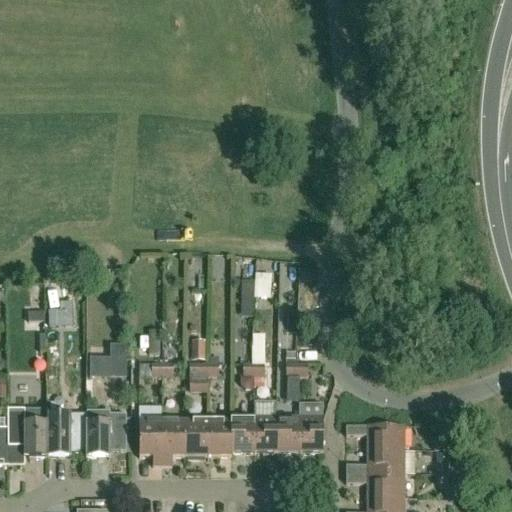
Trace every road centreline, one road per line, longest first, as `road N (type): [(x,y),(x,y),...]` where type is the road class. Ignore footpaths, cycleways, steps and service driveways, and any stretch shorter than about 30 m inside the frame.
road 1 (tertiary): [(511,4),(492,60),(487,111),(487,163),(506,241)]
road 2 (residential): [(25,507),(53,492),(260,490)]
road 3 (track): [(330,263),(261,243),(179,180)]
road 4 (tertiary): [(506,241),(511,109)]
road 5 (residential): [(260,490),(332,488),(332,434)]
